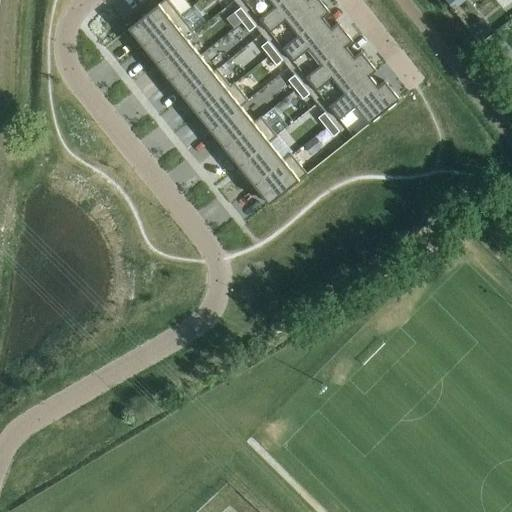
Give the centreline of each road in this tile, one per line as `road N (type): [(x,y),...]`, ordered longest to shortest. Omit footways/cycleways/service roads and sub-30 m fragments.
road 1 (residential): [(87,0),(67,27),(67,63),(216,261)]
road 2 (residential): [(0,460),(37,418),(207,317),(217,295),(216,261)]
